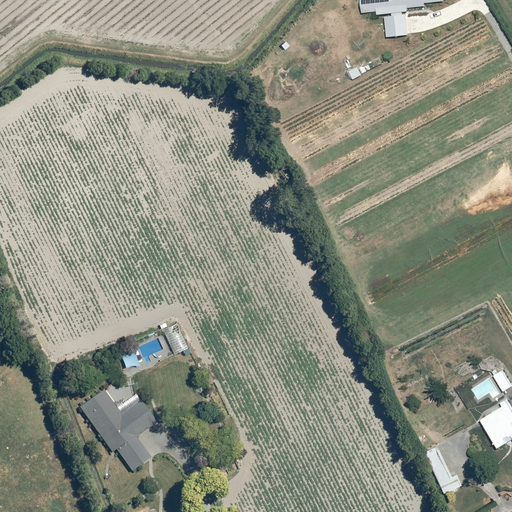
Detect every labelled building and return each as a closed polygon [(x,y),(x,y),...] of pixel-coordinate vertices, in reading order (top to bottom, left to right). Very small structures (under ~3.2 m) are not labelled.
[(359,0),(361,12),(376,11),(376,15),(384,14),(386,36),(407,34),(405,11),(408,11),(407,7),(425,5),(425,2),(444,0),(443,0),(359,0)] [(190,349),(176,321),(162,328),(175,356),(183,353),(190,349)] [(511,385),(504,369),(493,375),(502,392),(511,386),(511,385)] [(100,389),(78,407),(131,472),(149,457),(134,438),(155,421),(139,401),(122,415),(100,389)] [(230,414),(220,392),(211,396),(222,418),(230,414)] [(511,408),(507,399),(501,403),(502,406),(480,418),(496,448),(511,438),(511,408)] [(442,494),(461,485),(456,474),(449,477),(434,446),(422,452),(442,494)]
